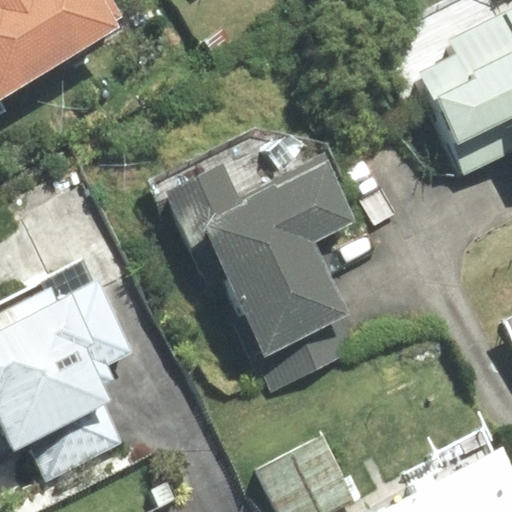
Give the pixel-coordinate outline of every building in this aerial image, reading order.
[(0,0),(0,105),(124,28),(106,0),(0,0)] [(511,11),(404,65),(461,179),(511,154),(511,11)] [(221,171),(156,200),(251,410),(362,360),(314,254),(355,235),(321,160),(234,199),(221,171)] [(139,375),(82,259),(0,299),(0,454),(21,498),(122,449),(96,396),(139,375)] [(511,320),(498,327),(511,356),(511,320)] [(318,439),(252,475),(271,511),(341,511),(354,505),(318,439)] [(511,511),(511,483),(495,451),(378,511),(511,511)]
